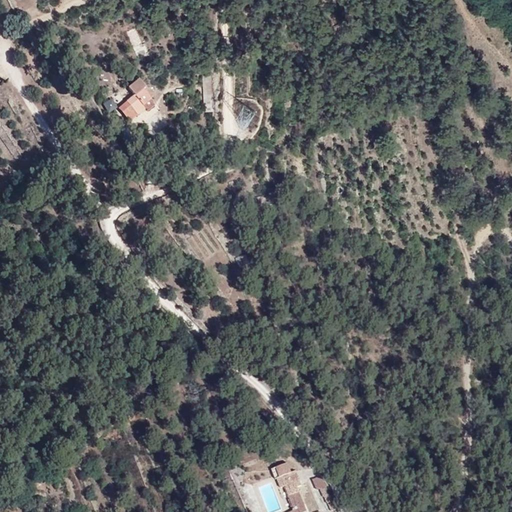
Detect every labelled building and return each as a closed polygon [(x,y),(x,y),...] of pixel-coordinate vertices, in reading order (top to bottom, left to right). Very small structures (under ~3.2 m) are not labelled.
[(133,46),(141,43),(134,28),(126,31),(133,46)] [(159,102),(135,79),(123,90),(145,112),(159,102)] [(111,100),(102,105),(108,115),(117,110),(111,100)] [(282,485),(278,475),(267,479),(270,489),(282,485)] [(299,511),(295,500),(297,499),(291,481),(282,485),(270,489),(274,501),(278,499),(282,511),(299,511)] [(323,511),(312,489),(304,492),(309,504),(311,502),(316,511),(323,511)]
